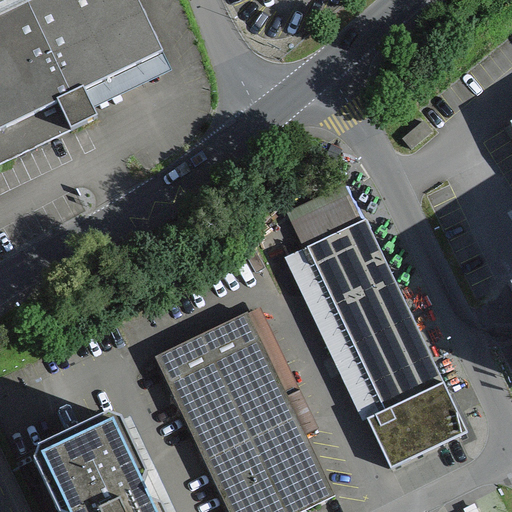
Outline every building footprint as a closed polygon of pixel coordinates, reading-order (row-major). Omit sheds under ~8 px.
[(160,69),(128,0),(0,0),(0,172),(93,130),(81,105),(160,69)] [(424,123),(402,141),(411,152),(433,134),(424,123)] [(308,250),(365,223),(348,185),(290,212),(308,250)] [(392,475),(467,440),(365,223),(308,250),(387,418),(369,426),(392,475)] [(458,251),(478,299),(501,289),(481,241),(458,251)] [(261,319),(159,367),(227,511),(321,511),(346,500),(261,319)] [(166,511),(164,507),(125,425),(40,466),(62,511),(166,511)] [(484,497),(488,511),(507,511),(502,492),(484,497)] [(457,511),(482,511),(478,502),(457,511)]
